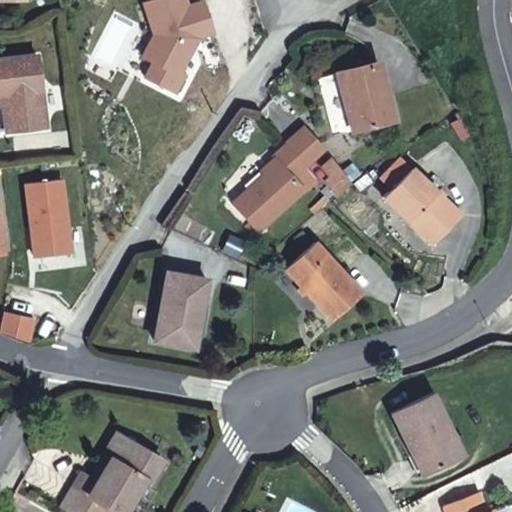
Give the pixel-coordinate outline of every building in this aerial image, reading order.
[(105,0),(114,66),(116,82),(121,120),(129,171),(122,171),(123,187),(152,186),(150,171),(163,170),(164,170),(146,23),(168,16),(172,29),(187,24),(197,21),(194,11),(226,2),(225,0),(105,0)] [(229,42),(247,55),(250,53),(265,31),(246,18),(237,30),(229,42)] [(197,21),(187,24),(207,79),(210,90),(224,93),(225,93),(247,55),(229,42),(203,25),(197,21)] [(394,106),(375,51),(337,63),(355,119),(394,106)] [(32,60),(14,62),(18,87),(23,129),(38,128),(32,60)] [(18,87),(14,62),(0,62),(0,131),(23,129),(18,87)] [(116,82),(114,66),(82,70),(87,116),(89,123),(121,120),(116,82)] [(204,116),(205,116),(224,93),(210,90),(207,79),(200,81),(200,86),(197,86),(194,113),(204,116)] [(326,150),(307,125),(281,147),(302,170),(326,150)] [(274,161),(229,203),(255,229),(311,180),(302,170),(281,147),(280,146),(269,156),(274,161)] [(343,171),(332,157),(319,168),(327,178),(322,182),(334,196),(351,181),(343,171)] [(434,242),(461,213),(410,166),(382,196),(434,242)] [(286,266),(331,314),(359,288),(315,240),(285,264),(286,266)] [(205,277),(165,271),(156,322),(153,339),(193,345),(198,311),(200,312),(205,277)] [(416,450),(426,471),(462,454),(431,390),(390,410),(389,411),(409,451),(414,449),(416,450)] [(61,505),(73,511),(111,511),(115,507),(124,511),(125,511),(146,477),(149,478),(161,456),(121,433),(97,476),(82,468),(61,505)] [(501,511),(499,504),(492,507),(482,486),(480,486),(449,500),(454,511),(501,511)]
